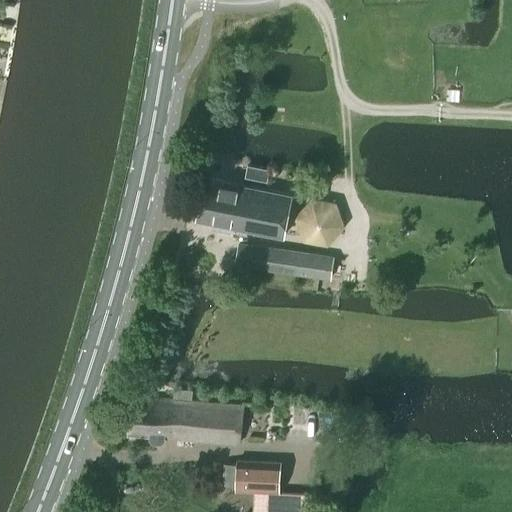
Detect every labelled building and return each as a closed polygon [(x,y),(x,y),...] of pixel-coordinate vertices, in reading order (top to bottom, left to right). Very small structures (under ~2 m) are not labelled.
[(267,181),(269,169),(247,165),(245,177),(267,181)] [(197,219),(214,223),(213,227),(230,230),(231,226),(284,236),(292,194),(205,178),(197,219)] [(331,278),(334,255),(240,243),(237,265),(331,278)] [(244,403),(193,399),(193,390),(174,389),(173,397),(158,396),(158,398),(130,396),(128,434),(150,436),(151,438),(153,441),(162,442),(164,439),(165,437),(239,442),(244,403)] [(235,489),(258,490),(257,511),(312,511),(313,493),(278,492),(280,462),(237,459),(236,464),(235,487),(235,489)] [(224,463),(223,486),(235,487),(236,464),(224,463)]
